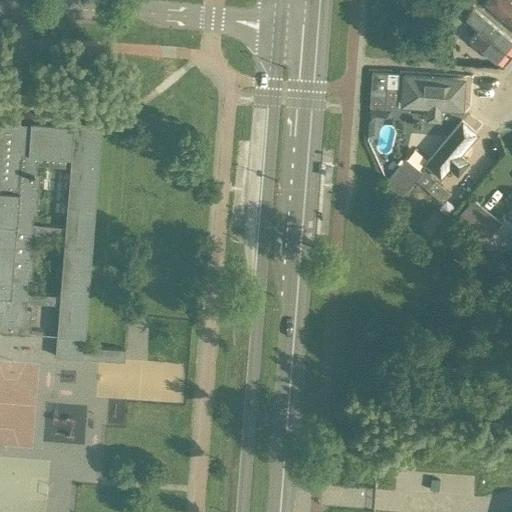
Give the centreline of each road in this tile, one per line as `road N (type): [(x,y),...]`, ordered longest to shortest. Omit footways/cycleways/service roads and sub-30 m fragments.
road 1 (tertiary): [(272,19),(242,511)]
road 2 (tertiary): [(273,511),(311,22)]
road 3 (residential): [(6,0),(272,19)]
